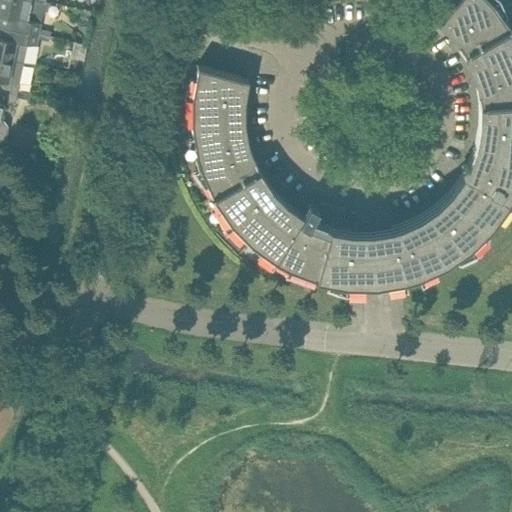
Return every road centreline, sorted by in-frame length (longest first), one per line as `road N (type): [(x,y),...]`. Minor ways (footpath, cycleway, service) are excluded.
road 1 (unclassified): [(380,346),(197,326),(90,299),(40,511)]
road 2 (unclassified): [(367,192),(316,175),(286,131),(290,78),(304,55),(347,30),(396,35),(418,48),(445,96),(436,150),(394,186)]
road 3 (unclassified): [(380,346),(367,192)]
road 4 (unclassified): [(511,361),(380,346)]
